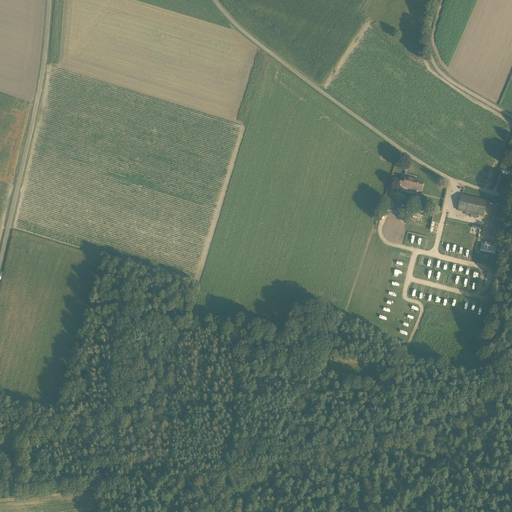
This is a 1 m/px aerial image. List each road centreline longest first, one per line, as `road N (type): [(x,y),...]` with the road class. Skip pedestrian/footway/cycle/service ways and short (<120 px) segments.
road 1 (track): [(0,496),(151,490),(280,473),(402,444),(511,394)]
road 2 (unclassified): [(506,196),(422,165),(288,67),(214,0)]
road 3 (unclassified): [(0,274),(38,108),(51,0)]
road 4 (unclassified): [(511,118),(435,67),(428,37),(437,0)]
